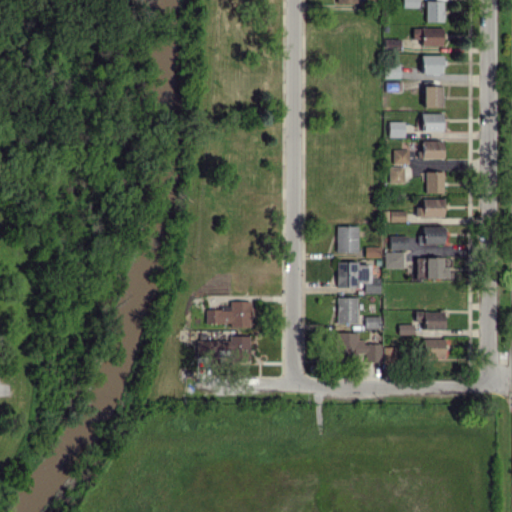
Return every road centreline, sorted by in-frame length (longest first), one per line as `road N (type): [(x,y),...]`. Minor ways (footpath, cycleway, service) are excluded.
road 1 (residential): [(486,0),(486,384)]
road 2 (residential): [(292,0),(292,382)]
road 3 (residential): [(193,382),(486,384)]
